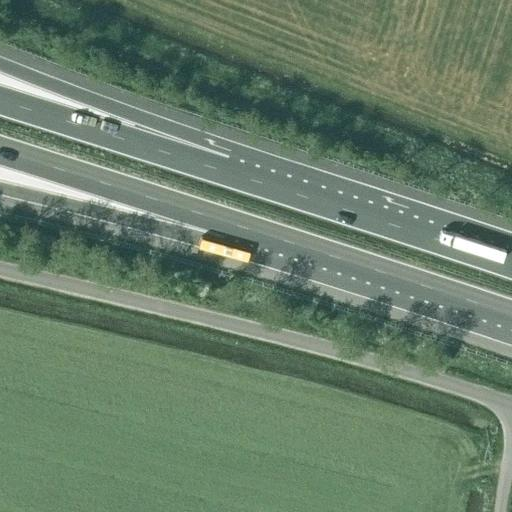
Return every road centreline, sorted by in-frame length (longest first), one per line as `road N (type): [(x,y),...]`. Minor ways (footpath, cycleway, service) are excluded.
road 1 (unclassified): [(511,405),(365,358),(0,268)]
road 2 (motorway): [(511,267),(224,171)]
road 3 (motorway): [(233,227),(511,320)]
road 4 (motorway): [(224,171),(186,134),(0,64)]
road 5 (motorway): [(0,153),(233,227)]
road 6 (motorway): [(0,190),(168,230),(233,227)]
road 7 (motorway): [(224,171),(0,100)]
